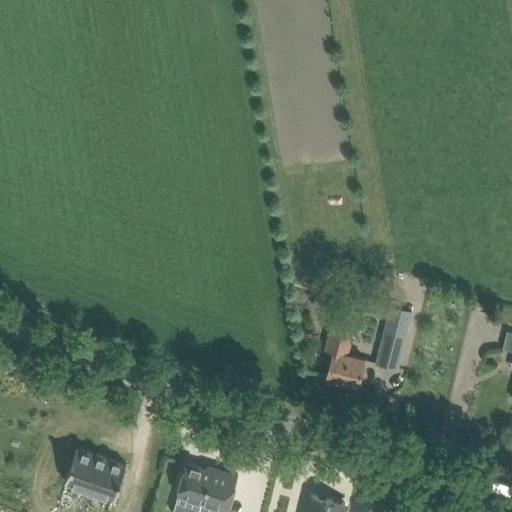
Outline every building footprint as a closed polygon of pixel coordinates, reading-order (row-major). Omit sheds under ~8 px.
[(397,367),(409,318),(388,312),(376,362),(397,367)] [(332,351),(326,376),(358,384),(364,358),(346,353),(353,326),(332,320),(325,349),(332,351)] [(77,447),(65,481),(114,498),(126,464),(77,447)] [(212,470),(193,464),(183,494),(233,510),(244,476),(213,466),(212,470)] [(345,511),(348,502),(314,493),(309,511),(345,511)]
